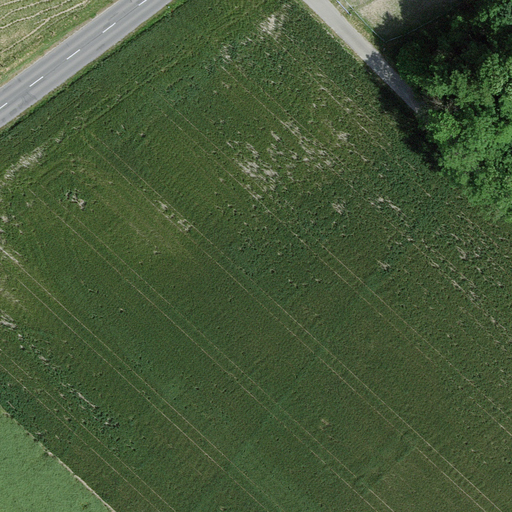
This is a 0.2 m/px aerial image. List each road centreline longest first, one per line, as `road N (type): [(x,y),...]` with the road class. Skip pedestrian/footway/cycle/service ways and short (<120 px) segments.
road 1 (track): [(511,199),(316,0)]
road 2 (tertiary): [(0,108),(144,0)]
